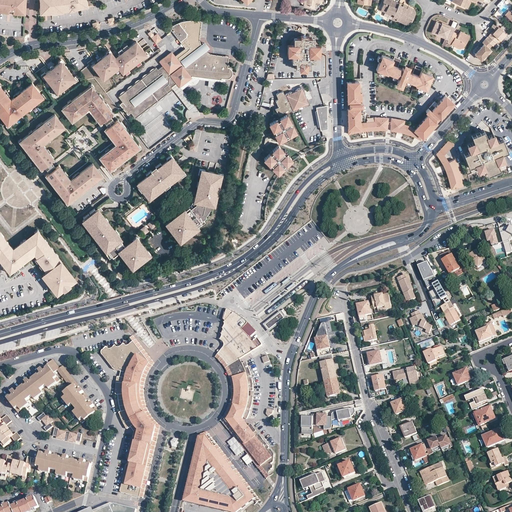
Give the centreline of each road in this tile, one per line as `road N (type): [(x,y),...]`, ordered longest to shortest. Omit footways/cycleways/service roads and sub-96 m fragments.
road 1 (secondary): [(265,241),(207,276),(0,334)]
road 2 (residential): [(85,498),(108,420),(105,390),(65,349),(0,365)]
road 3 (residential): [(259,15),(229,120),(196,123),(129,174)]
road 4 (residential): [(339,299),(367,400),(413,511)]
road 5 (residential): [(178,0),(115,30),(20,48),(0,60)]
road 6 (tertiary): [(402,239),(336,270),(316,293),(289,360)]
road 7 (tertiary): [(340,158),(338,22)]
road 8 (residential): [(511,214),(461,225),(409,259),(402,239)]
